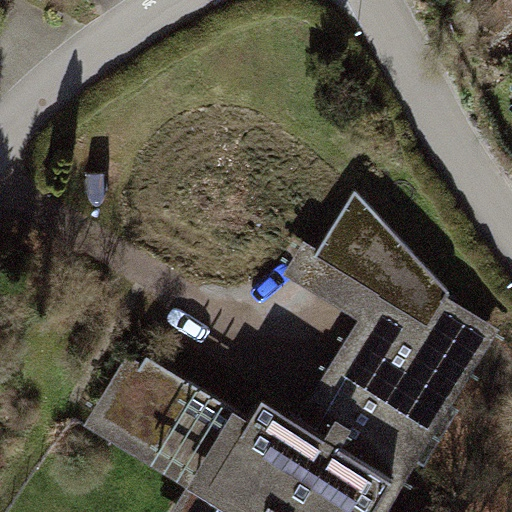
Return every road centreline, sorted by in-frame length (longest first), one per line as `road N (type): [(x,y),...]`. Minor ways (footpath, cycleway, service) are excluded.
road 1 (residential): [(368,0),(511,234)]
road 2 (residential): [(0,130),(89,45),(162,0)]
